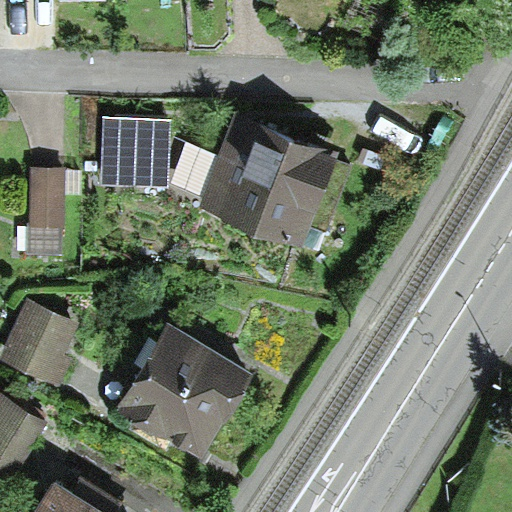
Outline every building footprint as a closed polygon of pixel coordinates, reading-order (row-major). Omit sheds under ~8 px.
[(332,147),(240,117),(210,206),(302,237),(332,147)] [(158,124),(110,124),(109,175),(157,176),(158,124)] [(55,170),(33,169),(33,224),(55,225),(55,170)] [(67,327),(28,310),(8,354),(48,371),(67,327)] [(236,372),(162,335),(129,399),(203,437),(236,372)] [(34,423),(0,401),(0,467),(4,470),(34,423)] [(89,511),(53,489),(38,511),(89,511)]
